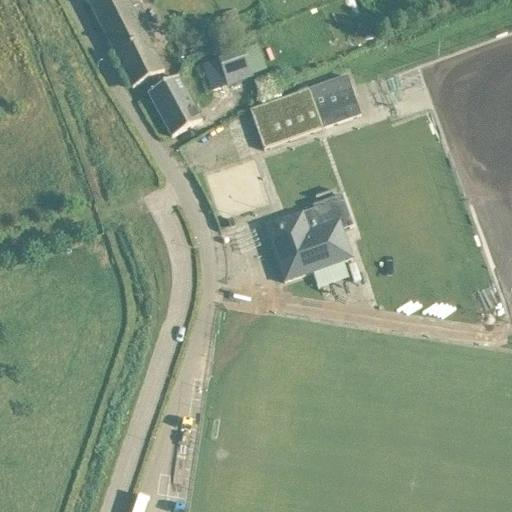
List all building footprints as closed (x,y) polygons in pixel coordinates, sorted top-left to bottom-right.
[(126,0),(93,0),(87,3),(132,90),(164,73),(126,0)] [(243,53),(201,68),(211,98),(254,82),(243,53)] [(347,78),(249,112),(264,152),(361,118),(347,78)] [(172,140),(202,123),(177,79),(147,95),(172,140)] [(302,214),(264,228),(284,284),(352,260),(341,230),(349,228),(349,230),(353,228),(352,225),(350,226),(340,199),(342,198),(342,197),(312,207),(314,214),(303,218),(302,214)]
